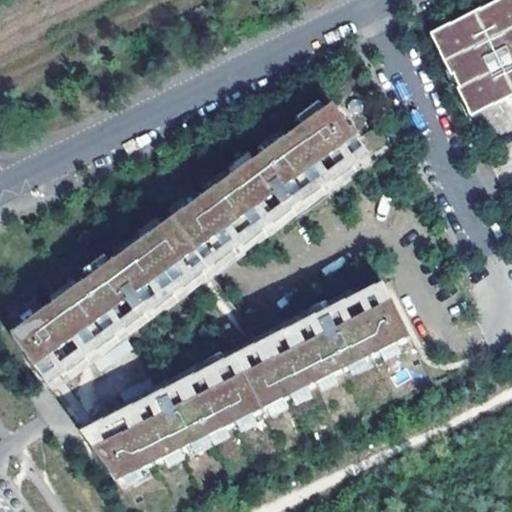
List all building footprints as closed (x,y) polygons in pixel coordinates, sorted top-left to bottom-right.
[(451,59),(444,62),(458,90),(465,86),(478,112),(511,95),(511,0),(504,0),(438,32),(451,59)] [(438,32),(432,36),(444,62),(451,59),(438,32)] [(465,86),(458,90),(471,116),(478,112),(465,86)] [(14,334),(38,368),(129,302),(137,312),(147,305),(140,295),(278,197),(285,207),(295,200),(288,189),(360,138),(336,104),(14,334)] [(129,302),(38,368),(50,385),(372,155),(360,138),(288,189),(295,200),(285,207),(278,197),(140,295),(147,305),(137,312),(129,302)] [(83,432),(95,448),(166,414),(161,402),(181,393),(186,404),(328,334),(322,323),(334,317),(339,329),(395,301),(386,283),(83,432)] [(95,448),(120,482),(414,338),(395,301),(339,329),(334,317),(322,323),(328,334),(186,404),(181,393),(161,402),(166,414),(95,448)]
